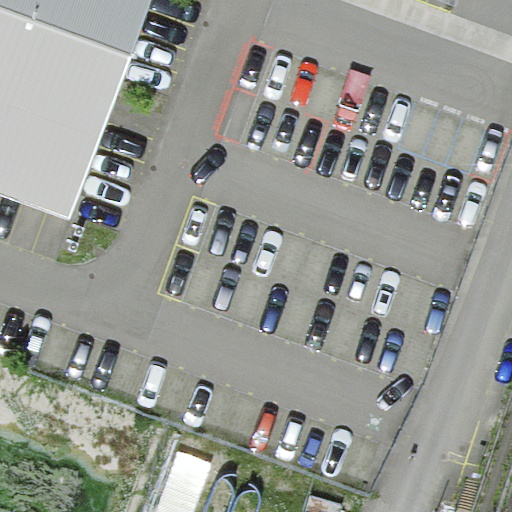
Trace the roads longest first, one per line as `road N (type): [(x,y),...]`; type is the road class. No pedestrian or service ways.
road 1 (unknown): [(129,312),(377,399),(407,402),(435,389),(497,272),(186,155)]
road 2 (unknown): [(243,0),(511,95)]
road 3 (unknown): [(186,155),(129,312)]
road 4 (unknown): [(243,0),(186,155)]
road 5 (unknown): [(0,266),(129,312)]
